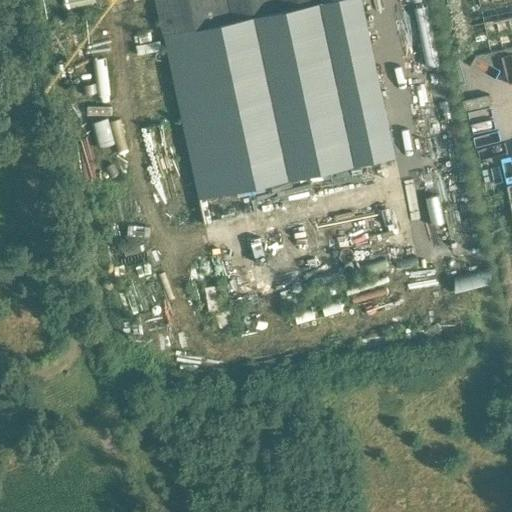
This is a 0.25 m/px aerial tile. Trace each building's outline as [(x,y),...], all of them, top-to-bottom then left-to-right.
[(57,0),(60,11),(88,4),(86,0),(57,0)] [(157,0),(200,198),(395,155),(361,0),(332,0),(321,2),(320,0),(157,0)] [(511,0),(465,0),(469,15),(478,56),(511,48),(511,0)] [(112,72),(99,73),(101,109),(113,109),(112,72)] [(105,143),(122,142),(120,116),(103,117),(105,143)] [(485,267),(449,278),(454,292),(490,280),(485,267)]
